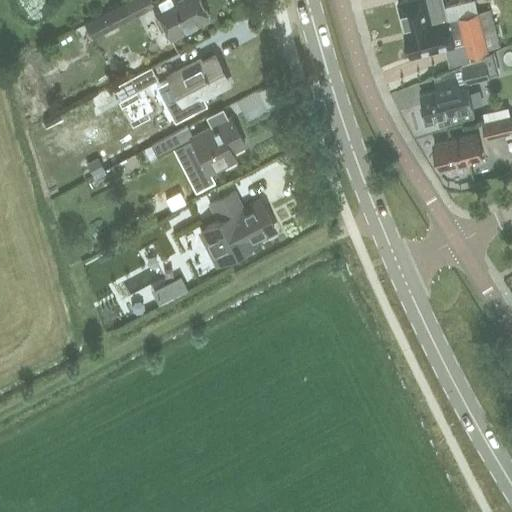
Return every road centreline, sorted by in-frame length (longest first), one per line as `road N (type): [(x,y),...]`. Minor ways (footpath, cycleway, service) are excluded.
road 1 (track): [(378,221),(320,243),(0,412)]
road 2 (secondary): [(396,268),(307,0)]
road 3 (residential): [(340,0),(376,110),(458,240)]
road 4 (secondary): [(511,488),(449,384),(396,268)]
